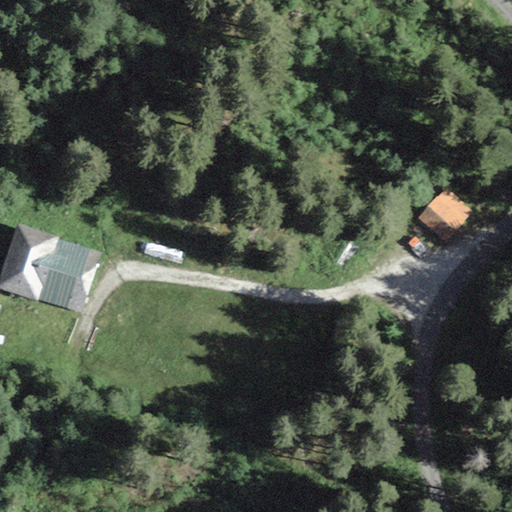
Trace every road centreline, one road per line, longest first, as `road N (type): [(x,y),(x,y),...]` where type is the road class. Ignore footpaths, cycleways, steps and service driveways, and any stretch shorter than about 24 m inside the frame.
road 1 (track): [(449,299),(336,296),(116,247)]
road 2 (track): [(449,511),(426,435),(424,364),(449,299),(511,225)]
